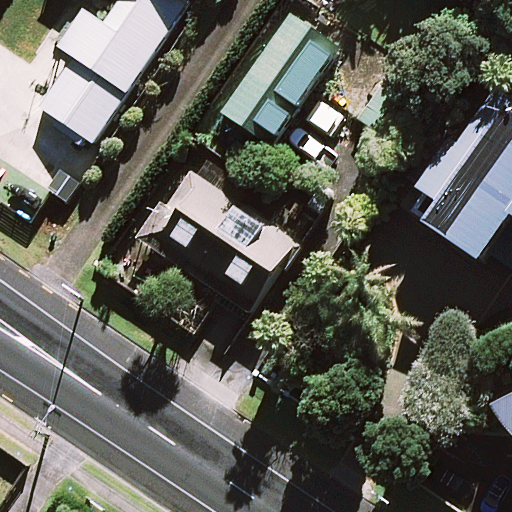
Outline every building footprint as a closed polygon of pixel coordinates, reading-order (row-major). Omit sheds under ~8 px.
[(192,0),(93,0),(62,48),(77,58),(42,111),(95,146),(192,0)] [(345,45),(289,9),(224,111),(280,146),(345,45)] [(511,82),(506,79),(461,145),(445,134),(412,182),(445,205),(434,221),(495,262),(511,237),(511,82)] [(305,242),(195,167),(142,244),(253,320),(305,242)] [(511,403),(503,409),(506,412),(509,416),(511,420),(511,403)]
